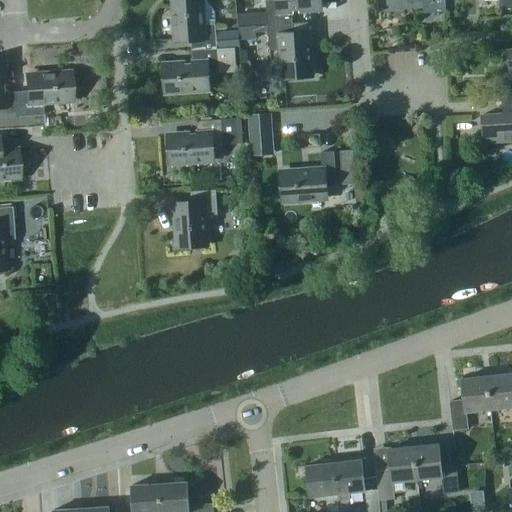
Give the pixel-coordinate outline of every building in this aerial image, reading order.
[(217,48),(234,47),(238,46),(237,31),(215,32),(215,24),(202,24),(200,0),(172,0),(175,39),(191,38),(192,50),(217,48)] [(265,0),(267,24),(292,23),(291,11),(319,9),(318,0),(265,0)] [(433,2),(433,12),(445,12),(444,0),(406,0),(407,2),(433,2)] [(511,0),(498,0),(499,8),(511,8),(511,0)] [(239,26),(256,25),(255,13),(239,14),(239,26)] [(267,24),(269,49),(281,48),(283,76),(311,74),(309,34),(293,35),(292,23),(267,24)] [(238,26),(239,39),(256,38),(255,25),(238,26)] [(234,47),(217,48),(192,50),(193,62),(165,64),(167,92),(207,89),(206,74),(236,71),(234,47)] [(0,127),(19,125),(16,91),(4,92),(2,64),(0,64),(0,127)] [(28,90),(16,91),(19,125),(43,124),(42,101),(69,100),(67,72),(27,75),(28,90)] [(482,114),(483,142),(511,140),(511,96),(502,97),(503,113),(482,114)] [(249,143),(269,142),(267,114),(247,115),(249,143)] [(235,118),(221,119),(196,120),(197,133),(170,135),(171,163),(211,160),(210,144),(237,143),(235,118)] [(27,168),(28,162),(25,156),(20,152),(15,152),(14,149),(2,150),(1,137),(0,137),(0,178),(16,177),(16,174),(22,173),(27,168)] [(339,151),(342,184),(355,183),(352,150),(339,151)] [(323,185),(336,185),(334,151),(321,152),(322,169),(282,171),(284,200),(324,198),(323,185)] [(204,215),(217,214),(215,189),(190,191),(191,203),(174,205),(177,245),(206,242),(204,215)] [(1,239),(13,238),(11,206),(0,207),(0,266),(3,267),(1,239)] [(511,378),(511,374),(487,377),(490,410),(511,407),(511,378)] [(490,410),(487,377),(460,380),(463,401),(449,402),(452,431),(467,429),(466,413),(490,410)] [(439,444),(414,447),(418,481),(441,479),(443,494),(458,493),(455,464),(441,466),(439,444)] [(387,450),(389,471),(375,472),(379,501),(393,499),(391,484),(418,481),(414,447),(387,450)] [(361,460),(333,464),(337,511),(350,511),(348,494),(364,492),(361,460)] [(326,511),(337,511),(333,464),(306,467),(309,498),(325,497),(326,511)] [(187,511),(186,482),(158,484),(160,511),(187,511)] [(160,511),(158,484),(129,486),(130,511),(160,511)] [(189,505),(189,511),(211,511),(211,503),(189,505)]
